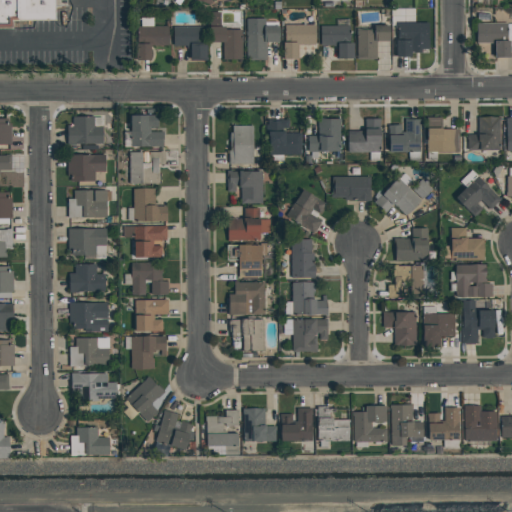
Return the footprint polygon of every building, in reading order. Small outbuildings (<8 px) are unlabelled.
[(0,0),(56,0),(56,23),(0,23),(0,0)] [(209,11),(219,11),(219,27),(224,27),(224,30),(241,29),(241,59),(222,60),(222,42),(209,42),(209,27),(209,11)] [(137,27),(140,26),(140,18),(152,17),(152,26),(167,26),(168,45),(149,46),(150,60),(135,61),(135,44),(137,44),(137,27)] [(265,22),(278,22),(278,42),(265,42),(265,60),(246,60),(245,19),(265,18),(265,22)] [(319,26),(336,26),(336,19),(349,19),(349,43),(352,43),(353,58),(336,58),(336,45),(320,46),(319,26)] [(397,23),(428,23),(428,49),(421,49),(421,53),(410,53),(410,57),(395,57),(395,40),(397,40),(397,23)] [(475,23),(507,23),(507,24),(511,24),(511,46),(509,46),(509,57),(494,58),(494,42),(476,42),(475,23)] [(284,25),(314,25),(315,45),(298,45),(298,59),(283,59),(282,42),(284,42),(284,25)] [(356,29),(373,28),(373,25),(388,25),(388,41),(376,41),(376,59),(356,59),(356,55),(356,29)] [(172,27),(202,27),(202,43),(205,43),(205,60),(189,60),(189,46),(173,46),(172,27)] [(129,116),(157,115),(157,127),(149,127),(149,132),(162,132),(162,147),(158,147),(158,146),(123,147),(123,131),(130,131),(129,116)] [(72,117),(93,117),(102,117),(102,144),(75,144),(75,145),(66,145),(66,125),(72,125),(72,117)] [(477,117),(499,117),(500,150),(467,150),(466,135),(477,135),(477,117)] [(0,118),(7,118),(7,123),(10,123),(11,144),(0,144),(0,118)] [(426,118),(441,118),(441,129),(458,129),(458,152),(436,152),(436,160),(427,160),(427,152),(426,152),(426,118)] [(288,119),(288,128),(284,128),(284,133),(300,133),(300,155),(282,155),(282,160),(270,161),(270,155),(268,155),(268,133),(266,133),(266,130),(265,130),(265,125),(267,125),(267,120),(288,119)] [(317,119),(339,119),(339,151),(316,152),(317,158),(310,158),(310,152),(307,152),(307,136),(317,136),(317,119)] [(363,119),(379,119),(379,129),(380,152),(378,152),(379,161),(369,161),(369,152),(347,152),(346,131),(363,131),(363,119)] [(388,125),(400,125),(400,132),(404,132),(404,119),(419,119),(419,123),(419,151),(418,151),(418,160),(408,160),(408,152),(388,152),(388,125)] [(252,126),(252,164),(228,164),(228,151),(229,151),(229,132),(232,132),(232,126),(252,126)] [(128,152),(141,152),(141,164),(143,164),(148,164),(148,152),(159,152),(159,151),(165,151),(165,164),(158,164),(159,184),(154,184),(129,184),(128,152)] [(0,155),(5,155),(5,154),(10,154),(10,170),(0,170),(0,155)] [(66,155),(104,154),(104,171),(94,171),(94,181),(70,182),(70,176),(66,176),(66,155)] [(454,197),(464,187),(459,182),(471,170),(500,199),(489,210),(480,200),(476,203),(482,209),(474,217),(454,197)] [(226,171),(231,171),(231,172),(238,172),(238,171),(241,171),(241,172),(261,171),(262,203),(240,204),(240,187),(238,187),(238,185),(234,185),(235,192),(226,192),(226,171)] [(403,173),(411,180),(405,186),(420,200),(406,216),(393,204),(385,213),(373,202),(376,199),(374,197),(378,188),(383,193),(397,178),(398,179),(403,173)] [(331,177),(369,177),(369,201),(355,201),(355,200),(343,200),(343,198),(331,198),(331,177)] [(421,179),(431,189),(422,199),(411,189),(421,179)] [(132,189),(154,188),(154,206),(166,206),(166,221),(132,221),(132,220),(127,220),(127,208),(132,208),(132,189)] [(285,216),(301,189),(326,204),(319,215),(318,214),(315,218),(321,221),(313,234),(285,216)] [(73,190),(105,190),(105,191),(110,191),(110,201),(106,201),(106,217),(67,218),(67,199),(73,199),(73,190)] [(0,192),(8,192),(8,197),(10,197),(11,218),(8,218),(8,223),(0,223),(0,192)] [(243,208),(258,208),(259,212),(262,212),(262,217),(259,217),(259,220),(269,219),(269,233),(259,233),(259,240),(227,241),(226,218),(235,218),(235,219),(243,218),(243,208)] [(132,226),(166,225),(166,240),(152,240),(152,246),(160,245),(160,257),(133,258),(133,238),(122,238),(122,227),(132,227),(132,226)] [(67,229),(105,228),(105,245),(105,254),(95,254),(95,255),(71,256),(71,250),(67,251),(67,229)] [(393,238),(402,238),(402,239),(411,239),(411,228),(426,228),(427,261),(394,261),(394,248),(393,248),(393,238)] [(449,228),(465,228),(465,238),(482,238),(482,260),(450,260),(450,258),(443,258),(443,246),(450,246),(449,228)] [(0,230),(6,230),(6,229),(11,229),(11,249),(5,250),(5,257),(0,257),(0,230)] [(290,239),(311,239),(311,253),(314,253),(314,278),(290,278),(290,239)] [(237,260),(226,260),(226,245),(230,245),(249,245),(259,245),(259,243),(265,243),(265,255),(260,255),(260,277),(256,277),(256,279),(241,280),(241,277),(240,277),(240,278),(238,278),(237,260)] [(130,263),(161,262),(161,281),(167,281),(167,295),(150,295),(150,282),(144,283),(144,295),(130,295),(130,285),(123,285),(123,274),(130,274),(130,263)] [(74,264),(95,264),(95,274),(104,274),(104,291),(77,292),(77,293),(68,293),(68,273),(74,273),(74,264)] [(454,265),(485,264),(485,283),(491,283),(491,297),(454,297),(454,292),(449,292),(449,283),(455,283),(455,280),(449,281),(449,272),(454,272),(454,265)] [(392,266),(421,265),(422,297),(409,298),(409,286),(408,286),(407,282),(400,283),(400,285),(402,285),(402,298),(390,298),(387,298),(386,285),(393,285),(393,283),(392,283),(392,266)] [(0,266),(9,266),(9,271),(12,271),(12,293),(10,293),(10,298),(0,298),(0,266)] [(233,281),(237,281),(237,283),(263,282),(264,314),(251,314),(251,313),(244,314),(244,315),(232,315),(228,315),(227,294),(233,294),(233,281)] [(291,282),(314,282),(314,299),(314,301),(321,301),(321,296),(325,296),(325,315),(291,315),(291,314),(284,314),(284,302),(291,302),(291,282)] [(0,298),(12,298),(12,304),(12,322),(6,322),(6,331),(0,331),(0,298)] [(134,300),(167,300),(167,314),(153,315),(153,320),(161,320),(161,331),(157,331),(157,333),(151,333),(151,331),(134,332),(134,300)] [(461,301),(474,301),(474,311),(492,310),(493,338),(490,338),(490,339),(484,339),(484,338),(481,338),(481,330),(476,330),(476,343),(474,343),(474,344),(464,344),(464,343),(460,343),(460,328),(462,328),(461,301)] [(106,302),(106,332),(83,332),(83,329),(73,329),(73,324),(68,324),(68,303),(106,302)] [(422,307),(434,307),(434,314),(453,314),(454,336),(439,336),(439,347),(422,348),(421,325),(422,325),(422,307)] [(381,313),(414,312),(414,317),(415,340),(415,345),(393,346),(393,328),(382,328),(381,313)] [(234,337),(230,337),(230,332),(228,332),(228,325),(228,320),(239,320),(239,319),(252,319),(252,320),(262,320),(262,351),(242,351),(241,335),(240,335),(240,332),(234,332),(234,337)] [(282,320),(291,319),(291,320),(311,320),(311,319),(314,319),(314,320),(322,319),(326,319),(326,340),(318,340),(318,333),(315,333),(315,344),(316,345),(316,349),(315,350),(315,351),(298,352),(298,357),(294,357),(294,352),(291,352),(291,334),(282,334),(282,320)] [(124,337),(164,336),(164,356),(160,356),(160,350),(154,350),(154,352),(151,352),(151,358),(153,358),(153,369),(130,369),(130,349),(124,349),(124,337)] [(74,338),(108,338),(108,349),(107,349),(107,365),(82,365),(82,370),(74,370),(74,366),(70,366),(70,367),(67,367),(67,360),(68,360),(68,347),(74,346),(74,338)] [(0,340),(9,340),(9,345),(13,345),(13,366),(0,366),(0,340)] [(70,373),(77,373),(77,374),(105,373),(106,383),(115,382),(115,399),(98,399),(98,401),(81,401),(81,393),(70,393),(70,373)] [(0,375),(0,390),(8,390),(7,375),(0,375)] [(124,399),(147,376),(163,393),(156,399),(156,398),(150,404),(157,411),(146,421),(137,413),(129,420),(122,412),(126,408),(122,403),(125,400),(124,399)] [(389,405),(409,405),(409,404),(411,404),(411,412),(411,421),(411,422),(421,422),(422,441),(410,442),(410,437),(404,437),(404,446),(389,446),(389,409),(389,405)] [(316,407),(322,406),(322,409),(334,408),(334,413),(328,413),(328,418),(331,418),(331,420),(347,419),(348,441),(326,442),(326,448),(318,448),(318,442),(316,442),(316,430),(315,430),(315,418),(316,418),(316,407)] [(383,428),(385,428),(385,442),(353,442),(352,416),(351,416),(351,412),(364,412),(364,406),(386,406),(386,410),(384,410),(385,422),(370,423),(370,428),(378,428),(378,427),(379,427),(380,426),(381,426),(382,426),(383,427),(383,428)] [(463,406),(479,406),(479,412),(495,411),(495,429),(494,429),(495,441),(463,441),(463,406)] [(443,408),(457,407),(458,440),(457,440),(457,448),(442,448),(442,440),(434,440),(434,443),(429,443),(429,440),(427,440),(427,426),(426,426),(426,413),(438,413),(438,421),(443,421),(443,408)] [(279,414),(291,414),(291,425),(296,424),(295,408),(310,408),(311,441),(300,441),(300,442),(280,442),(279,414)] [(241,409),(264,409),(264,425),(265,425),(265,426),(275,426),(275,441),(242,441),(242,414),(241,414),(241,409)] [(163,410),(177,415),(175,421),(180,422),(180,421),(192,425),(191,426),(194,427),(192,432),(193,433),(191,441),(187,440),(183,450),(154,441),(156,432),(151,431),(153,425),(158,426),(163,410)] [(204,416),(216,416),(216,417),(222,417),(222,414),(224,414),(224,410),(237,410),(237,426),(224,426),(224,424),(222,424),(222,431),(224,431),(225,433),(236,433),(237,455),(211,455),(211,449),(205,449),(205,421),(204,421),(204,416)] [(498,416),(511,416),(511,438),(500,438),(500,435),(499,435),(498,416)] [(0,419),(3,419),(3,428),(2,428),(2,437),(8,437),(8,457),(6,457),(6,458),(0,458),(0,419)] [(75,436),(75,428),(96,427),(96,438),(107,437),(108,455),(74,455),(74,456),(69,456),(69,436),(75,436)]
